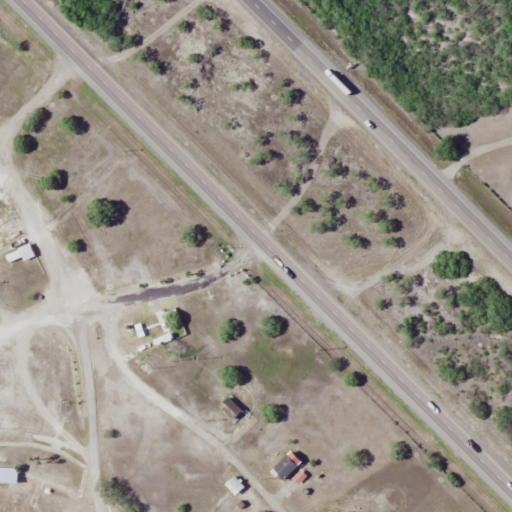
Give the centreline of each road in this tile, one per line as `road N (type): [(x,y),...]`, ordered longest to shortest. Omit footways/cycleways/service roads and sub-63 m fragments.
road 1 (trunk): [(23,0),(511,488)]
road 2 (trunk): [(511,261),(250,0)]
